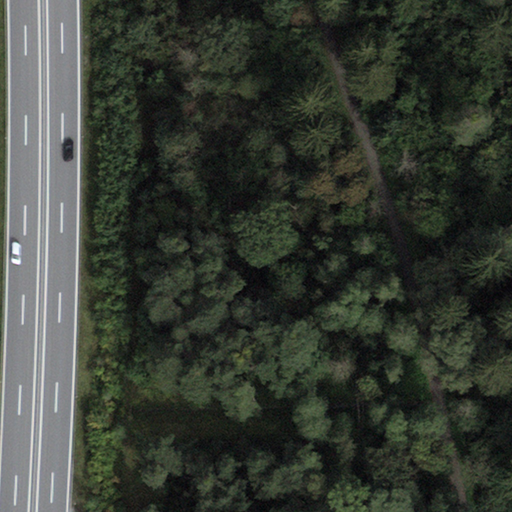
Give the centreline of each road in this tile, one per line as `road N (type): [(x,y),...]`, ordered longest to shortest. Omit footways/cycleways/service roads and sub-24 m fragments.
road 1 (track): [(462,511),(393,205),(325,0)]
road 2 (trunk): [(50,511),(61,0)]
road 3 (trunk): [(24,0),(13,511)]
